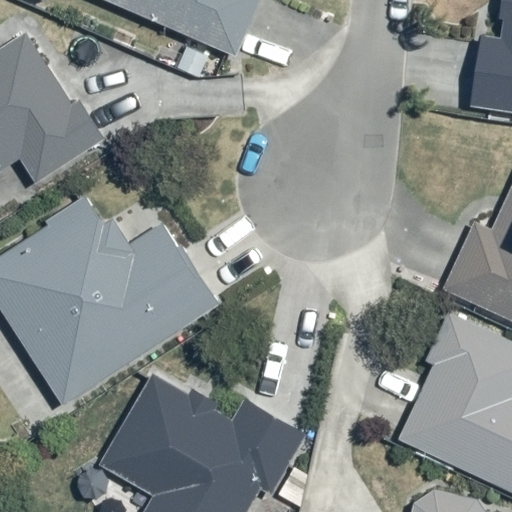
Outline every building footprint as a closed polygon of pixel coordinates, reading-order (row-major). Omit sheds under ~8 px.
[(103,0),(241,61),(265,0),(103,0)] [(484,37),(473,107),(511,112),(511,13),(508,40),(484,37)] [(99,146),(30,34),(0,52),(0,176),(25,162),(40,184),(99,146)] [(511,193),(494,230),(479,222),(445,288),(511,320),(511,193)] [(94,203),(0,263),(0,304),(69,405),(223,308),(166,224),(124,251),(94,203)] [(511,340),(458,316),(401,439),(511,492),(511,340)] [(157,497),(148,511),(251,511),(263,491),(273,496),(309,435),(249,400),(236,421),(154,377),(102,465),(157,497)] [(414,511),(494,511),(482,503),(440,492),(416,505),(414,511)]
